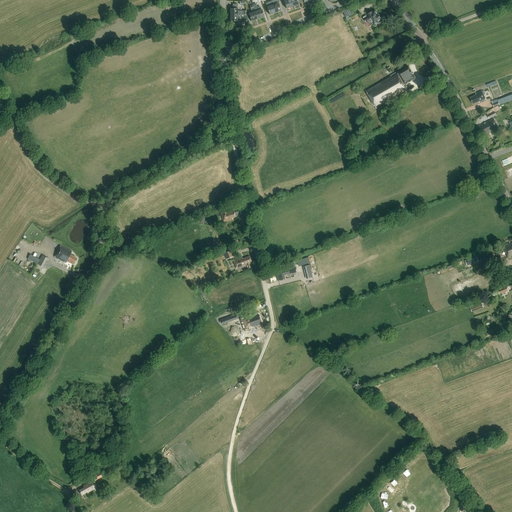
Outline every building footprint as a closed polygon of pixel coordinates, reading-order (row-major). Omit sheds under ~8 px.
[(275,13),(281,11),(276,0),(275,0),(271,2),(275,13)] [(286,9),(292,7),(289,0),(286,0),(287,1),(284,2),(286,9)] [(269,15),(275,13),(271,2),(265,4),(269,15)] [(243,11),(237,12),(237,5),(233,5),(233,9),(230,9),(230,15),(246,15),(246,11),(243,11)] [(254,9),(252,5),(249,6),(252,13),(249,14),(251,21),(257,19),(255,12),(254,9)] [(343,11),(346,17),(349,15),(349,16),(354,14),(351,7),(349,9),(349,8),(343,11)] [(264,17),(261,10),(255,12),(257,19),(264,17)] [(366,17),(366,16),(363,18),(366,23),(368,22),(370,26),(373,24),(374,25),(378,23),(379,24),(382,22),(381,20),(382,20),(381,18),(381,17),(380,16),(379,15),(378,14),(378,15),(375,11),(368,15),(369,16),(366,17)] [(377,109),(407,91),(404,86),(416,79),(409,67),(398,74),(397,72),(366,91),(377,109)] [(476,94),(476,95),(470,98),(473,104),(479,102),(480,103),(486,100),(484,95),(485,95),(484,92),(482,92),(482,91),(476,94)] [(498,102),(493,104),(494,107),(511,100),(511,94),(498,100),(498,102)] [(493,109),(487,113),(490,119),(497,115),(495,112),(500,110),(498,106),(493,109)] [(486,123),(485,123),(479,126),(483,134),(491,130),(492,132),(499,128),(494,119),(486,123)] [(226,208),(220,209),(222,213),(221,213),(224,223),(232,220),(232,218),(241,215),(238,206),(233,208),(233,209),(227,211),(226,208)] [(357,252),(354,240),(348,242),(351,254),(357,252)] [(208,248),(210,252),(219,248),(216,242),(213,244),(213,245),(208,248)] [(511,242),(503,247),(508,259),(511,257),(511,242)] [(66,262),(74,265),(77,259),(70,255),(72,252),(60,246),(55,257),(66,263),(66,262)] [(226,260),(232,257),(230,251),(223,254),(226,260)] [(467,265),(479,261),(477,255),(465,260),(467,265)] [(38,265),(44,268),(48,259),(42,256),(38,265)] [(247,269),(250,268),(248,265),(252,264),(249,257),(242,259),(242,258),(233,261),(236,269),(246,266),(247,269)] [(312,277),(309,265),(303,266),(306,279),(312,277)] [(285,279),(284,275),(296,272),(295,268),(283,271),(282,269),(276,271),(279,281),(285,279)] [(507,286),(498,290),(500,294),(509,290),(507,286)] [(252,317),(243,320),(246,328),(254,325),(255,328),(262,325),(259,315),(254,317),(254,318),(253,319),(252,317)] [(220,320),(222,324),(233,320),(232,316),(220,320)] [(87,493),(87,494),(95,489),(96,491),(100,488),(97,483),(93,485),(91,482),(83,486),(84,488),(78,491),(81,496),(87,493)]
